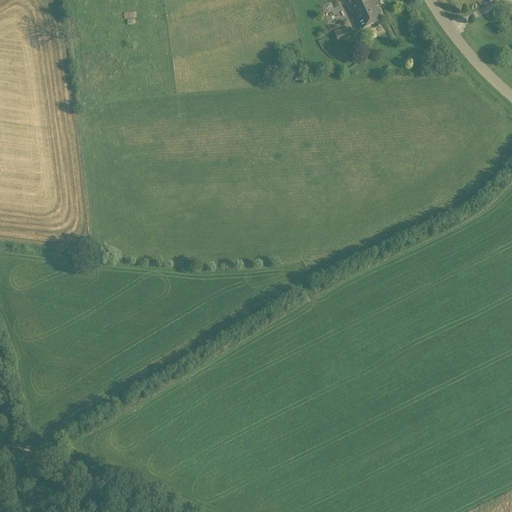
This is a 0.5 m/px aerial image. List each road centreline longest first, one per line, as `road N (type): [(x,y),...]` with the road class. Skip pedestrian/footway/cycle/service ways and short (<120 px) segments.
road 1 (track): [(141,511),(40,452),(0,446)]
road 2 (unclassified): [(511,94),(430,0)]
